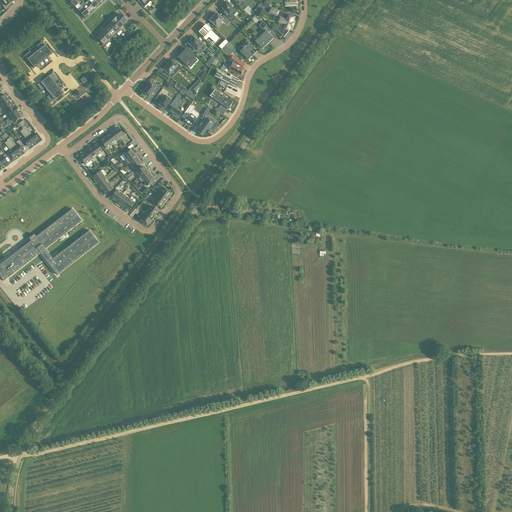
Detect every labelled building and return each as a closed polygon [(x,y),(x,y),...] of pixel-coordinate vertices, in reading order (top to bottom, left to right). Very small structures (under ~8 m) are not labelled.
[(73,0),(71,3),(77,9),(81,5),(84,3),(81,0),(73,0)] [(93,0),(88,0),(85,4),(91,10),(98,4),(93,0)] [(230,4),(230,5),(226,2),(223,5),(224,6),(222,8),(224,9),(222,11),(231,19),(234,16),(233,15),(237,12),(232,7),(233,6),(230,4)] [(82,6),(81,5),(77,9),(84,17),(91,10),(85,4),(82,6)] [(278,23),(277,30),(279,31),(278,31),(280,33),(284,29),(288,31),(290,27),(292,28),(295,22),(293,21),(295,17),(271,7),(269,13),(279,17),(277,22),(278,23)] [(214,15),(211,18),(209,20),(216,27),(223,20),(224,21),(225,21),(228,24),(230,21),(224,15),(221,18),(216,13),(214,15)] [(115,18),(122,24),(126,20),(124,18),(125,18),(122,15),(122,16),(119,14),(116,18),(115,18)] [(256,23),(261,18),(257,14),(252,19),(256,23)] [(119,28),(122,24),(115,18),(112,22),(119,28)] [(259,38),(255,41),(263,49),(270,42),(274,38),(270,34),(272,32),(266,25),(263,21),(259,26),(263,30),(257,36),(259,38)] [(120,30),(119,28),(112,22),(111,22),(112,22),(108,26),(108,25),(117,34),(120,30)] [(198,32),(206,39),(209,36),(215,41),(219,37),(211,30),(211,29),(206,24),(200,30),(200,29),(198,32)] [(113,38),(117,34),(108,25),(108,26),(104,29),(111,36),(113,38)] [(107,40),(108,40),(111,36),(104,29),(104,30),(101,33),(100,33),(107,40)] [(109,41),(108,40),(107,40),(100,33),(101,34),(97,38),(99,40),(98,40),(101,42),(104,44),(105,46),(109,41)] [(190,40),(187,43),(193,48),(192,49),(195,51),(196,51),(196,52),(200,47),(203,50),(206,47),(200,41),(199,42),(194,38),(195,38),(194,37),(192,38),(193,38),(191,40),(190,40)] [(226,39),(218,46),(228,57),(236,49),(226,39)] [(253,55),(250,52),(253,48),(249,43),(249,42),(247,40),(244,42),(247,45),(246,46),(245,46),(244,47),(244,48),(240,51),(248,60),(253,55)] [(36,52),(39,56),(47,50),(45,48),(46,47),(42,42),(36,46),(39,49),(36,52)] [(186,49),(181,55),(178,57),(181,60),(190,68),(193,65),(190,63),(195,58),(186,49)] [(47,50),(39,56),(43,61),(47,58),(49,60),(51,59),(49,56),(52,54),(50,52),(49,53),(47,50)] [(29,60),(31,63),(39,56),(36,52),(32,54),(30,51),(24,56),(28,61),(29,60)] [(37,66),(39,68),(41,67),(39,64),(43,61),(39,56),(31,63),(33,65),(32,66),(34,68),(37,66)] [(215,59),(212,56),(205,64),(210,68),(215,59)] [(241,76),(244,68),(237,65),(240,61),(234,56),(230,61),(233,63),(230,70),(241,76)] [(169,74),(173,70),(176,72),(182,66),(176,61),(174,64),(171,61),(168,63),(167,65),(163,69),(169,74)] [(158,71),(157,74),(167,80),(169,77),(158,71)] [(218,71),(216,77),(222,80),(220,84),(226,89),(229,84),(237,89),(240,83),(218,71)] [(45,80),(52,88),(56,84),(54,81),(57,78),(53,73),(47,77),(48,78),(45,80)] [(47,91),(52,88),(45,80),(43,82),(42,81),(37,85),(41,91),(45,88),(47,91)] [(156,85),(151,81),(147,87),(146,86),(145,89),(142,94),(145,96),(146,95),(148,97),(152,92),(155,94),(160,87),(157,85),(156,85)] [(63,93),(61,90),(63,88),(62,86),(60,88),(56,84),(52,88),(58,96),(60,94),(61,94),(63,93)] [(55,98),(58,96),(52,88),(47,91),(50,94),(47,97),(51,103),(56,98),(55,98)] [(159,102),(158,104),(159,105),(158,106),(162,109),(163,108),(164,109),(171,98),(167,95),(169,92),(163,88),(158,94),(163,98),(159,102)] [(229,110),(231,107),(230,106),(233,102),(223,95),(221,97),(220,95),(221,94),(218,91),(213,98),(229,110)] [(0,108),(1,110),(10,103),(7,99),(0,104),(0,108)] [(182,111),(177,108),(182,101),(178,99),(170,111),(173,113),(171,115),(177,119),(178,117),(181,113),(182,111)] [(5,114),(14,107),(10,103),(1,110),(5,114)] [(183,114),(186,116),(183,120),(186,122),(188,124),(191,126),(197,118),(196,118),(196,119),(195,118),(196,117),(191,113),(194,107),(190,104),(183,114)] [(8,119),(17,112),(14,107),(5,114),(8,119)] [(11,123),(20,116),(17,112),(8,119),(11,123)] [(213,131),(214,130),(217,128),(218,127),(220,125),(214,120),(212,123),(211,123),(212,122),(211,121),(210,122),(206,119),(203,122),(202,121),(199,126),(200,128),(198,131),(203,134),(206,129),(211,132),(213,131)] [(25,126),(22,128),(33,143),(38,139),(33,132),(31,133),(25,126)] [(23,129),(20,131),(25,138),(23,140),(28,147),(33,143),(22,128),(23,129)] [(118,140),(123,136),(117,128),(112,132),(118,140)] [(106,136),(112,144),(118,140),(112,132),(106,136)] [(112,144),(106,136),(100,140),(106,148),(112,144)] [(10,138),(7,140),(18,154),(23,150),(21,148),(19,146),(22,144),(19,140),(16,142),(17,144),(15,145),(10,138)] [(7,141),(4,143),(9,150),(7,151),(12,158),(18,154),(7,140),(7,141)] [(90,148),(96,156),(102,151),(96,143),(90,148)] [(85,152),(91,160),(96,156),(90,148),(85,152)] [(122,154),(126,159),(133,153),(130,149),(122,154)] [(91,160),(85,152),(79,156),(85,164),(91,160)] [(126,159),(130,164),(137,158),(133,153),(126,159)] [(96,156),(94,158),(99,165),(103,163),(99,159),(96,156)] [(137,158),(130,164),(133,168),(140,163),(137,158)] [(140,177),(147,171),(143,166),(136,172),(140,177)] [(100,171),(92,177),(96,183),(104,177),(100,171)] [(140,177),(143,181),(151,176),(147,171),(140,177)] [(154,180),(151,176),(143,181),(147,186),(154,180)] [(100,188),(108,182),(104,177),(96,183),(100,188)] [(108,182),(100,188),(105,194),(113,188),(108,182)] [(159,188),(157,190),(160,192),(167,198),(171,193),(163,187),(161,189),(159,188)] [(122,194),(117,190),(111,198),(116,202),(122,194)] [(157,197),(164,202),(167,198),(160,192),(157,197)] [(122,206),(128,198),(122,194),(116,202),(122,206)] [(160,207),(164,202),(157,197),(153,202),(160,207)] [(128,198),(122,206),(128,210),(134,202),(128,198)] [(236,215),(236,213),(233,212),(233,206),(223,204),(222,211),(227,211),(227,214),(236,215)] [(150,206),(146,210),(154,216),(157,211),(150,206)] [(31,240),(0,263),(0,275),(4,280),(40,253),(57,275),(99,243),(89,231),(52,259),(45,249),(82,221),(73,209),(36,237),(34,234),(29,238),(31,240)] [(146,210),(143,215),(151,220),(154,216),(146,210)] [(151,220),(143,215),(140,220),(147,225),(151,220)]
